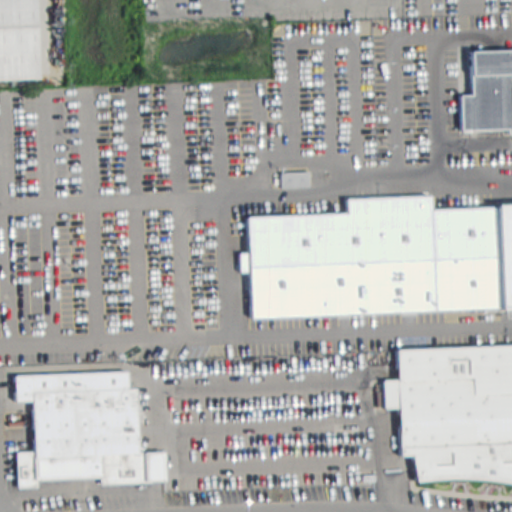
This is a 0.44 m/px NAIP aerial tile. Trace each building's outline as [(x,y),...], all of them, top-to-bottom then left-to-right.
[(0,0),(0,80),(38,80),(36,0),(0,0)] [(511,131),(506,132),(506,128),(459,129),(458,93),(469,93),(468,50),(511,49),(511,131)] [(280,173),(280,189),(309,189),(309,173),(280,173)] [(511,307),(241,320),(236,218),(335,213),(336,198),(419,196),(420,210),(511,204),(511,307)] [(511,481),(507,480),(482,476),(451,476),(424,478),(415,480),(410,452),(397,452),(395,407),(381,407),(381,378),(393,377),(393,347),(460,343),(460,337),(497,336),(497,342),(511,341),(511,481)] [(11,373),(124,369),(125,387),(132,386),(135,450),(160,449),(161,478),(98,481),(98,475),(34,477),(34,485),(15,486),(14,449),(30,448),(28,399),(12,399),(11,373)]
